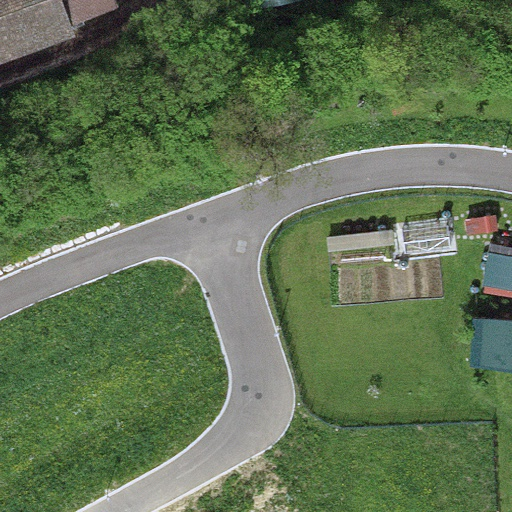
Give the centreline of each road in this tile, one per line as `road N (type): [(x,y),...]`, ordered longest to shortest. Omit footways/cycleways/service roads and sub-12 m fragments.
road 1 (residential): [(213,220),(260,375),(256,415),(228,449),(111,511)]
road 2 (residential): [(213,220),(323,178),(420,165),(511,173)]
road 3 (residential): [(11,288),(213,220)]
